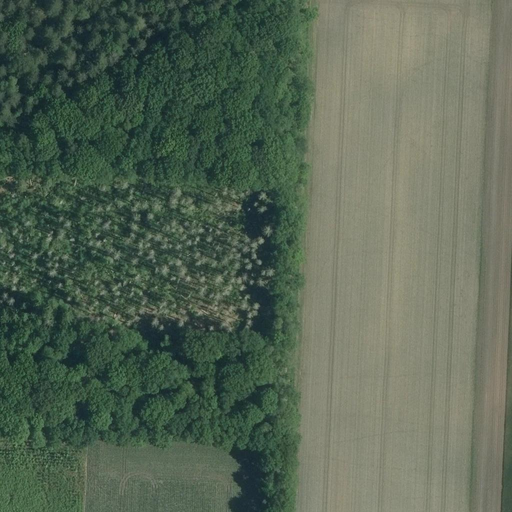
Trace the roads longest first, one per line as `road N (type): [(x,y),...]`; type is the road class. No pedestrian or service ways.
road 1 (track): [(282,511),(310,0)]
road 2 (track): [(252,0),(0,137)]
